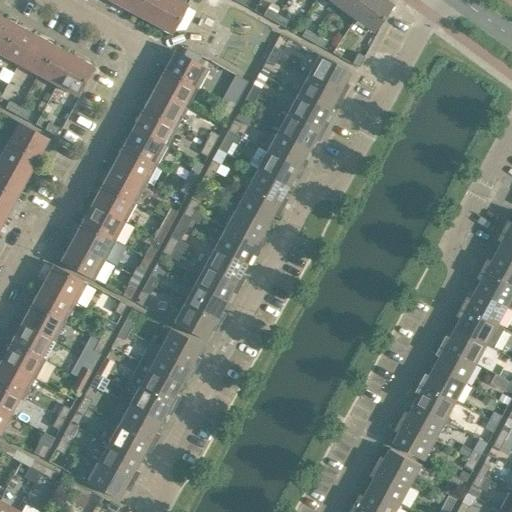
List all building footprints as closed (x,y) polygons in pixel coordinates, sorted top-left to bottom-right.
[(114,0),(114,2),(133,12),(139,0),(114,0)] [(139,0),(133,12),(152,22),(163,0),(139,0)] [(179,0),(163,0),(152,22),(172,33),(176,24),(185,29),(195,10),(186,6),(187,4),(179,0)] [(355,18),(368,0),(341,0),(338,5),(355,18)] [(373,31),(393,5),(386,0),(368,0),(355,18),(373,31)] [(267,8),(263,15),(274,21),(278,14),(267,8)] [(284,26),(288,19),(278,14),(274,21),(284,26)] [(0,53),(16,24),(0,15),(0,53)] [(0,53),(19,64),(35,35),(16,24),(0,53)] [(305,29),(302,36),(312,42),(316,35),(305,29)] [(38,74),(54,45),(35,35),(19,64),(38,74)] [(323,47),(327,40),(316,35),(312,42),(323,47)] [(57,84),(73,56),(54,45),(38,74),(57,84)] [(282,50),(274,45),(269,53),(277,58),(282,50)] [(209,68),(175,50),(164,70),(198,88),(209,68)] [(365,56),(358,52),(352,63),(359,67),(365,56)] [(265,61),(273,66),(277,58),(269,53),(265,61)] [(344,81),(350,71),(319,54),(308,74),(344,93),(349,84),(344,81)] [(77,95),(92,66),(73,56),(57,84),(77,95)] [(154,89),(188,107),(198,88),(164,70),(154,89)] [(334,100),(339,103),(344,93),(308,74),(298,93),(329,110),(334,100)] [(261,88),(253,84),(249,91),(257,96),(261,88)] [(144,108),(178,126),(188,107),(154,89),(144,108)] [(245,99),(253,104),(257,96),(249,91),(245,99)] [(328,122),(324,119),(329,110),(298,93),(288,112),(323,131),(328,122)] [(233,107),(221,100),(215,111),(228,118),(233,107)] [(9,101),(5,108),(17,114),(20,107),(9,101)] [(26,119),(30,112),(20,107),(17,114),(26,119)] [(133,127),(167,145),(178,126),(144,108),(133,127)] [(314,138),(318,141),(323,131),(288,112),(277,131),(308,148),(314,138)] [(48,138),(19,122),(8,142),(37,157),(48,138)] [(48,122),(45,129),(55,135),(59,128),(48,122)] [(236,134),(241,126),(232,122),(228,129),(236,134)] [(123,146),(157,164),(167,145),(133,127),(123,146)] [(232,141),(237,144),(241,136),(236,134),(228,129),(218,148),(226,153),(232,141)] [(218,135),(210,130),(205,141),(213,145),(218,135)] [(308,160),(303,157),(308,148),(277,131),(267,150),(302,169),(308,160)] [(199,152),(207,156),(213,145),(205,141),(199,152)] [(0,156),(0,161),(27,176),(37,157),(8,142),(0,156)] [(112,165),(147,184),(157,164),(123,146),(112,165)] [(293,176),(297,179),(302,169),(267,150),(257,169),(288,186),(293,176)] [(195,160),(184,179),(185,179),(192,183),(198,173),(203,164),(195,160)] [(220,164),(212,160),(208,167),(216,172),(220,164)] [(0,186),(16,195),(27,176),(0,161),(0,186)] [(220,164),(216,172),(224,176),(229,169),(220,164)] [(102,184),(136,203),(147,184),(112,165),(102,184)] [(203,175),(211,180),(216,172),(208,167),(203,175)] [(287,198),(283,195),(288,186),(257,169),(246,188),(282,207),(287,198)] [(192,183),(184,179),(178,190),(186,194),(192,183)] [(92,203),(126,222),(136,203),(102,184),(92,203)] [(0,211),(6,214),(16,195),(0,186),(0,211)] [(272,214),(277,217),(282,207),(246,188),(236,208),(267,224),(272,214)] [(191,198),(187,206),(195,210),(199,202),(191,198)] [(81,222),(115,241),(126,222),(92,203),(81,222)] [(183,214),(191,218),(195,210),(187,206),(183,214)] [(177,211),(169,207),(163,218),(171,222),(177,211)] [(266,236),(262,234),(267,224),(236,208),(226,227),(261,246),(266,236)] [(158,228),(166,232),(171,222),(163,218),(158,228)] [(71,242),(105,260),(115,241),(81,222),(71,242)] [(251,253),(256,255),(261,246),(226,227),(215,246),(246,262),(251,253)] [(499,239),(503,241),(498,251),(511,258),(511,233),(504,229),(499,239)] [(174,248),(179,240),(171,236),(166,244),(174,248)] [(60,261),(94,280),(105,260),(71,242),(60,261)] [(162,252),(180,262),(185,254),(174,248),(166,244),(162,252)] [(156,249),(148,245),(143,256),(151,260),(156,249)] [(246,274),(241,272),(246,262),(215,246),(205,265),(240,284),(246,274)] [(493,260),(489,258),(483,267),(511,282),(511,258),(498,251),(493,260)] [(137,266),(145,270),(151,260),(143,256),(137,266)] [(86,282),(53,264),(42,284),(76,302),(86,282)] [(231,291),(235,293),(240,284),(205,265),(195,284),(226,300),(231,291)] [(136,266),(132,274),(140,279),(145,270),(137,266),(136,266)] [(478,277),(483,279),(478,289),(509,305),(511,307),(511,282),(483,267),(478,277)] [(132,274),(127,283),(128,284),(135,288),(140,279),(132,274)] [(158,278),(150,274),(146,282),(154,286),(158,278)] [(141,290),(149,294),(154,286),(146,282),(141,290)] [(32,303),(66,321),(76,302),(42,284),(32,303)] [(123,295),(130,299),(135,288),(128,284),(123,295)] [(225,312),(221,310),(226,300),(195,284),(184,303),(220,322),(225,312)] [(472,298),(468,296),(463,305),(498,324),(509,305),(478,289),(472,298)] [(120,300),(114,311),(121,315),(127,304),(120,300)] [(22,322),(55,340),(66,321),(32,303),(22,322)] [(210,329),(215,331),(220,322),(184,303),(174,323),(205,339),(210,329)] [(458,315),(462,317),(456,327),(488,344),(496,348),(506,329),(498,324),(463,305),(458,315)] [(133,323),(126,319),(121,327),(128,331),(133,323)] [(11,341),(45,359),(55,340),(22,322),(11,341)] [(116,336),(123,340),(128,331),(121,327),(116,336)] [(451,337),(447,334),(442,344),(477,363),(488,344),(456,327),(451,337)] [(111,332),(104,328),(99,339),(106,343),(111,332)] [(202,345),(171,328),(160,348),(195,367),(201,357),(196,355),(202,345)] [(93,349),(100,353),(106,343),(99,339),(93,349)] [(1,360),(30,375),(31,374),(35,377),(45,359),(11,341),(1,360)] [(186,374),(190,376),(195,367),(160,348),(151,343),(141,362),(181,384),(186,374)] [(437,353),(441,356),(436,365),(467,382),(477,363),(442,344),(437,353)] [(105,357),(101,365),(108,369),(113,371),(115,367),(115,362),(105,357)] [(19,395),(24,398),(35,377),(31,374),(30,375),(1,360),(0,361),(0,383),(19,394),(19,395)] [(180,395),(175,393),(181,384),(141,362),(130,381),(139,386),(175,405),(180,395)] [(96,373),(104,377),(108,369),(101,365),(96,373)] [(431,375),(426,372),(421,382),(457,401),(467,382),(436,365),(431,375)] [(91,370),(84,366),(78,377),(85,381),(91,370)] [(104,377),(96,373),(90,384),(102,390),(108,379),(104,377)] [(72,388),(79,391),(85,381),(78,377),(72,388)] [(416,391),(421,394),(415,403),(446,420),(457,401),(421,382),(416,391)] [(19,394),(0,383),(0,408),(9,413),(19,395),(19,394)] [(165,412),(170,414),(175,405),(139,386),(129,405),(160,421),(165,412)] [(503,392),(499,399),(502,401),(508,404),(511,397),(503,392)] [(91,399),(84,395),(80,403),(87,407),(91,399)] [(491,420),(498,424),(509,405),(508,404),(502,401),(491,420)] [(76,411),(83,415),(87,407),(80,403),(76,411)] [(410,413),(406,410),(401,420),(436,439),(446,420),(415,403),(410,413)] [(70,408),(63,404),(57,415),(64,419),(70,408)] [(159,433),(155,431),(160,421),(129,405),(119,424),(154,443),(159,433)] [(0,430),(9,413),(0,408),(0,430)] [(57,415),(52,426),(59,429),(64,419),(57,415)] [(394,442),(425,459),(436,439),(401,420),(396,429),(400,432),(394,442)] [(487,428),(494,431),(498,424),(491,420),(487,428)] [(77,426),(70,422),(60,441),(67,445),(77,426)] [(145,450),(149,452),(154,443),(119,424),(108,443),(139,459),(145,450)] [(511,428),(505,424),(499,435),(506,439),(511,428)] [(493,445),(500,449),(506,439),(499,435),(493,445)] [(511,441),(506,439),(500,449),(509,454),(511,449),(511,441)] [(55,449),(62,453),(67,445),(60,441),(55,449)] [(139,471),(134,469),(139,459),(108,443),(98,462),(133,481),(139,471)] [(12,457),(16,450),(6,444),(2,451),(12,457)] [(43,458),(49,448),(42,444),(36,454),(43,458)] [(386,458),(381,456),(376,465),(412,484),(422,464),(391,447),(386,458)] [(482,454),(475,450),(471,458),(478,462),(482,454)] [(466,466),(473,470),(478,462),(471,458),(466,466)] [(33,459),(29,466),(40,472),(44,465),(33,459)] [(124,488),(128,490),(133,481),(98,462),(87,482),(118,498),(124,488)] [(491,466),(484,462),(479,473),(486,477),(491,466)] [(50,477),(54,470),(44,465),(40,472),(50,477)] [(371,475),(376,477),(370,486),(401,503),(412,484),(376,465),(371,475)] [(473,483),(480,487),(486,477),(479,473),(473,483)] [(71,480),(67,487),(78,492),(82,485),(71,480)] [(88,498),(92,491),(82,485),(78,492),(88,498)] [(365,496),(361,494),(356,503),(372,511),(396,511),(401,503),(370,486),(365,496)] [(501,509),(504,511),(505,511),(511,511),(511,490),(501,509)] [(457,499),(450,495),(446,503),(453,507),(457,499)] [(0,511),(18,511),(19,511),(0,500),(0,511)] [(113,511),(117,511),(121,507),(110,501),(106,508),(113,511)] [(466,511),(470,505),(463,501),(458,511),(466,511)] [(350,511),(372,511),(356,503),(350,511)] [(442,511),(443,511),(450,511),(453,507),(446,503),(442,511)]
